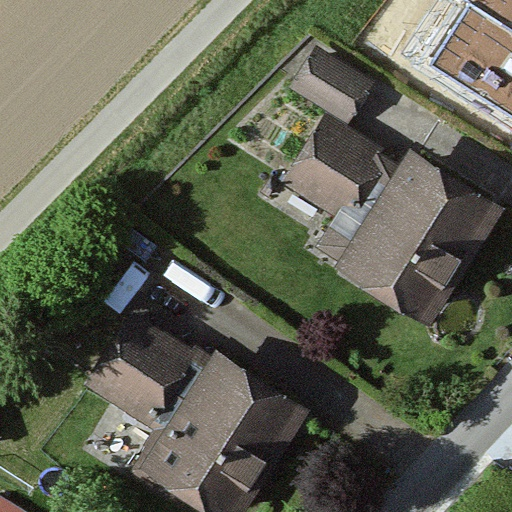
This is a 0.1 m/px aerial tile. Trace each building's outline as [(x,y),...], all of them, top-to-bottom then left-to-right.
[(511,0),(460,0),(470,6),(511,33),(511,0)] [(511,33),(470,6),(431,65),(511,117),(511,33)] [(364,82),(308,50),(284,91),(339,124),(364,82)] [(382,159),(312,117),(272,185),(342,227),(382,159)] [(494,211),(401,154),(329,272),(422,329),(494,211)] [(189,357),(118,315),(74,390),(144,431),(189,357)] [(233,511),(298,409),(206,352),(132,471),(198,511),(233,511)]
